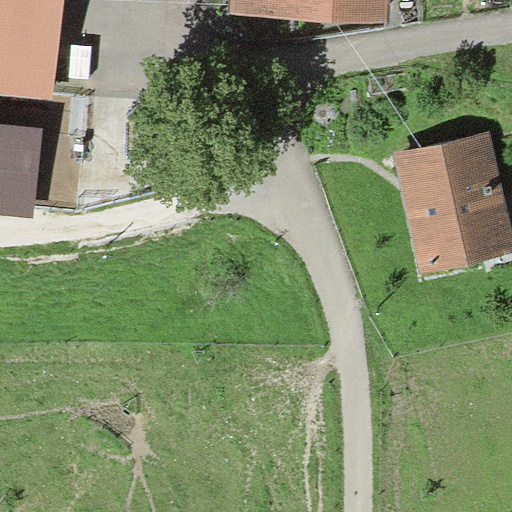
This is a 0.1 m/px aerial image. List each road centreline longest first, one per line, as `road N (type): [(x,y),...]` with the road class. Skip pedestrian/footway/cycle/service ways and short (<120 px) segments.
road 1 (track): [(0,230),(102,224),(250,193),(267,128)]
road 2 (track): [(511,25),(326,52),(282,70),(267,128)]
road 3 (track): [(171,0),(187,59),(267,128)]
